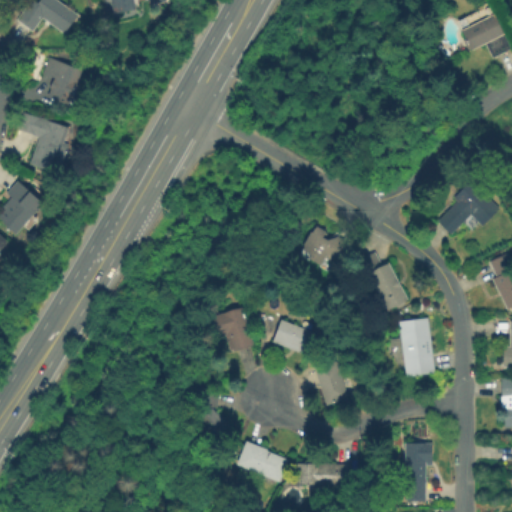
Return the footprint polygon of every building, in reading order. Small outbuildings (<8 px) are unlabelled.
[(17,20),(30,0),(35,0),(38,2),(39,0),(57,0),(78,14),(65,33),(43,18),(33,31),(17,20)] [(166,0),(167,2),(158,3),(157,0),(135,0),(137,8),(114,13),(111,0),(166,0)] [(511,49),(493,59),(485,44),(472,51),(461,30),(494,13),(511,49)] [(434,36),(438,41),(436,46),(430,47),(426,43),(428,37),(434,36)] [(49,57),(82,71),(68,105),(48,97),(55,79),(42,74),(49,57)] [(23,112),(69,127),(68,129),(75,131),(70,146),(69,146),(64,163),(58,161),(55,172),(30,164),(39,137),(17,130),(23,112)] [(438,221),(458,202),(453,197),(471,180),(500,208),(482,226),(471,215),(451,234),(438,221)] [(17,181),(43,203),(16,234),(3,223),(4,222),(0,218),(0,210),(12,197),(7,193),(17,181)] [(316,226),(326,232),(323,236),(329,239),(338,236),(352,245),(342,262),(336,258),(334,263),(326,258),(321,266),(309,259),(311,255),(302,250),(304,247),(303,244),(310,232),(312,233),(316,226)] [(0,234),(8,242),(0,250),(0,234)] [(387,310),(369,274),(363,277),(355,263),(376,252),(381,263),(385,262),(386,264),(388,263),(407,299),(387,310)] [(489,262),(506,253),(511,266),(511,309),(508,311),(492,279),(497,277),(489,262)] [(203,319),(244,308),(254,345),(230,352),(225,335),(209,340),(203,319)] [(399,322),(428,318),(435,373),(406,376),(399,322)] [(282,320),(316,333),(307,356),(273,342),(282,320)] [(510,321),(511,321),(511,367),(504,368),(503,346),(511,346),(510,321)] [(316,369),(338,362),(349,399),(326,405),(316,369)] [(503,378),(511,378),(511,427),(504,427),(505,408),(502,408),(503,378)] [(200,387),(220,391),(217,409),(212,407),(222,419),(223,417),(234,429),(213,449),(203,439),(209,433),(193,416),(204,406),(196,404),(200,387)] [(280,483),(237,465),(246,441),(268,450),(290,459),(280,483)] [(406,501),(406,483),(405,483),(405,443),(432,443),(432,463),(426,463),(426,501),(406,501)] [(351,464),(351,493),(339,493),(339,485),(297,485),(297,464),(351,464)]
